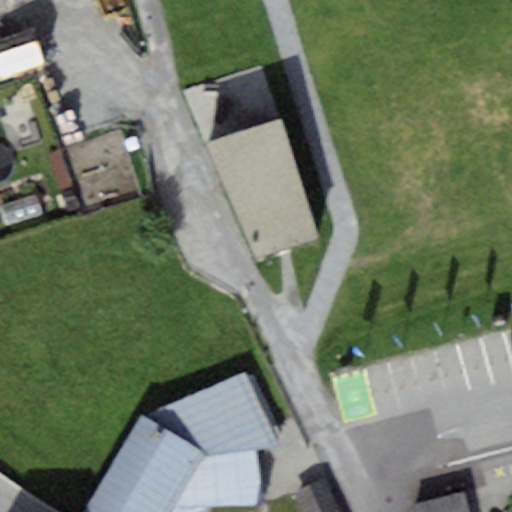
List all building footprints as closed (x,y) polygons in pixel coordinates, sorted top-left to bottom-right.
[(224,84),(232,109),(278,94),(269,69),(224,84)] [(284,123),(205,147),(258,262),(320,242),(284,123)] [(275,445),(241,380),(161,411),(96,511),(169,511),(208,452),(275,445)] [(340,511),(326,481),(297,495),(304,511),(340,511)] [(470,511),(465,495),(416,508),(417,511),(470,511)]
